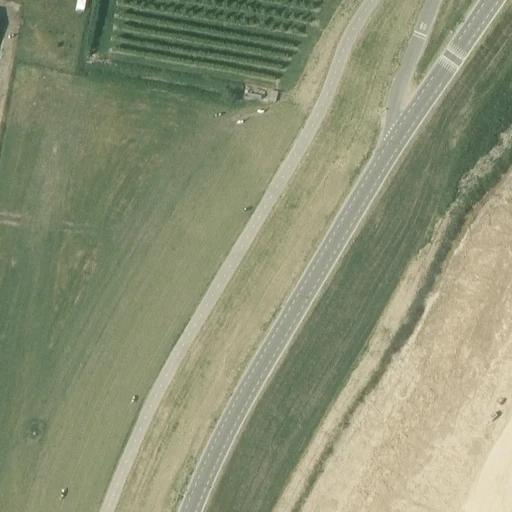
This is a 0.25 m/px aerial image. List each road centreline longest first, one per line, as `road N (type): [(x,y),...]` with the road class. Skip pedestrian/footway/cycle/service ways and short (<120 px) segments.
road 1 (tertiary): [(189,511),(240,390),(390,151)]
road 2 (tertiary): [(390,151),(507,0)]
road 3 (unclassified): [(390,151),(440,0)]
